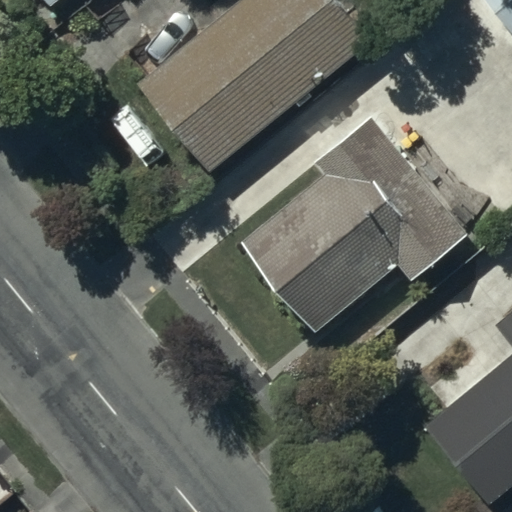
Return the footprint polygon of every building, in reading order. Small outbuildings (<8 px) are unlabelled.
[(44,0),(53,10),(64,0),(44,0)] [(340,0),(250,0),(140,87),(207,175),(375,43),(340,0)] [(511,0),(482,0),(511,36),(511,0)] [(329,179),(245,246),(318,337),(403,269),(416,285),(471,241),(375,121),(318,167),(329,179)] [(511,321),(500,332),(511,346),(511,361),(424,436),(489,511),(490,511),(511,493),(511,321)]
